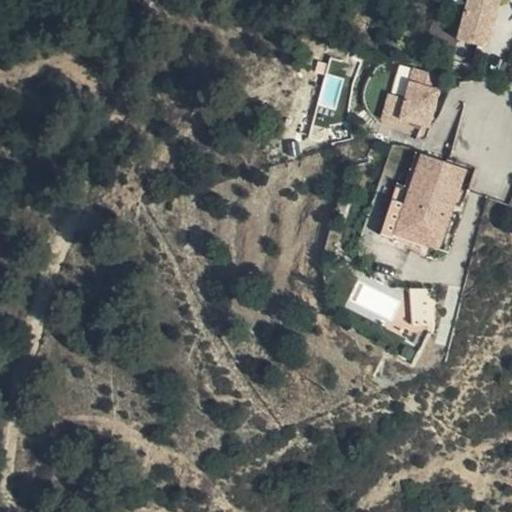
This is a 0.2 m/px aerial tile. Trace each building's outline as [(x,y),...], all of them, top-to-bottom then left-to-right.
[(490,49),(501,0),(499,0),(469,0),(460,42),(490,49)] [(426,130),(438,78),(408,72),(402,102),(388,99),(382,125),(401,130),(402,124),(426,130)] [(425,251),(426,246),(398,237),(422,157),(414,154),(404,188),(397,186),(382,238),(425,251)] [(441,250),(465,170),(422,157),(398,237),(426,246),(441,250)] [(414,324),(436,324),(436,290),(414,290),(414,324)]
